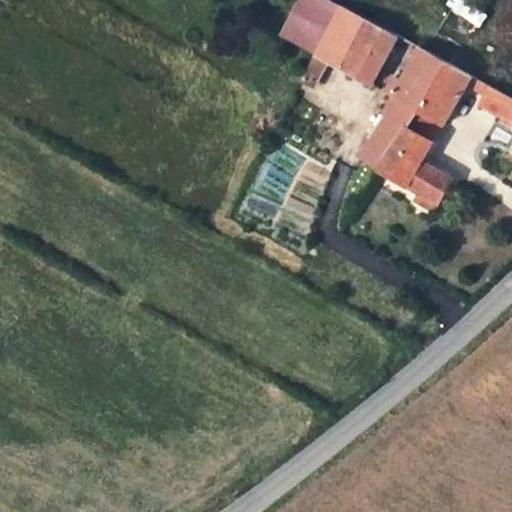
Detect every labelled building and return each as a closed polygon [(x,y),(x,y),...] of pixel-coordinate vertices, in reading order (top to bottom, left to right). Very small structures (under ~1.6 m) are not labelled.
[(343,2),(305,74),(318,82),(330,60),(373,85),(399,33),(343,2)] [(365,136),(372,140),(389,113),(395,97),(421,45),(419,44),(397,81),(391,78),(383,94),(387,99),(365,136)] [(364,155),(381,165),(404,126),(409,125),(419,108),(449,61),(421,45),(395,97),(389,113),(372,140),(364,155)] [(419,108),(444,124),(465,87),(472,74),(449,61),(419,108)] [(472,74),(465,87),(483,96),(490,83),(472,74)] [(511,109),(511,95),(490,83),(483,96),(478,104),(506,120),(511,109)] [(419,108),(409,125),(435,140),(444,124),(419,108)] [(404,126),(381,165),(420,188),(435,197),(440,200),(453,177),(423,159),(435,140),(409,125),(404,126)] [(428,206),(435,197),(420,188),(415,198),(428,206)]
